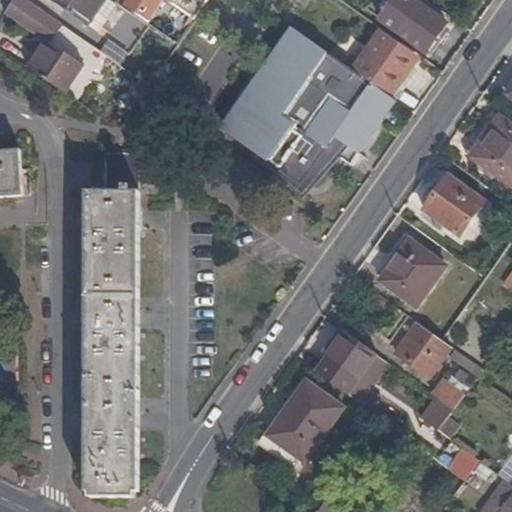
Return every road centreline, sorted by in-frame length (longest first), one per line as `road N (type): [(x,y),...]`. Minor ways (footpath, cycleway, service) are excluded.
road 1 (residential): [(168,511),(183,477),(511,23)]
road 2 (residential): [(55,511),(56,132),(13,118),(0,105)]
